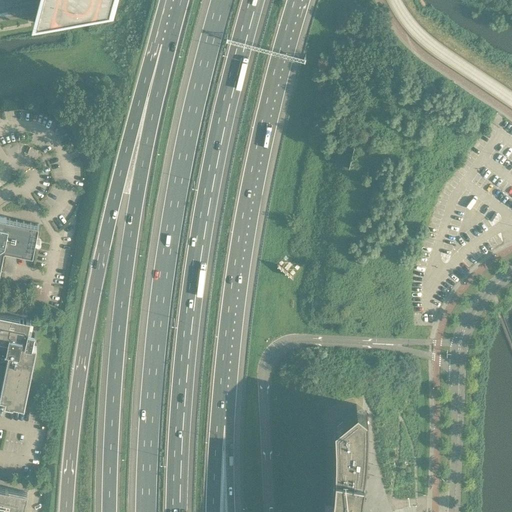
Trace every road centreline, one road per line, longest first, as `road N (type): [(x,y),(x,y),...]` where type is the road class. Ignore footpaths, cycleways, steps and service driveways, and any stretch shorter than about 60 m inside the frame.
road 1 (motorway): [(176,511),(193,281),(253,0)]
road 2 (motorway): [(220,0),(165,271),(146,511)]
road 3 (motorway): [(162,43),(96,277),(66,511)]
road 4 (motorway): [(162,43),(118,343),(109,511)]
road 5 (motorway): [(217,425),(246,193),(294,0)]
road 6 (motorway): [(269,511),(263,386),(273,352),(299,339),(381,342)]
